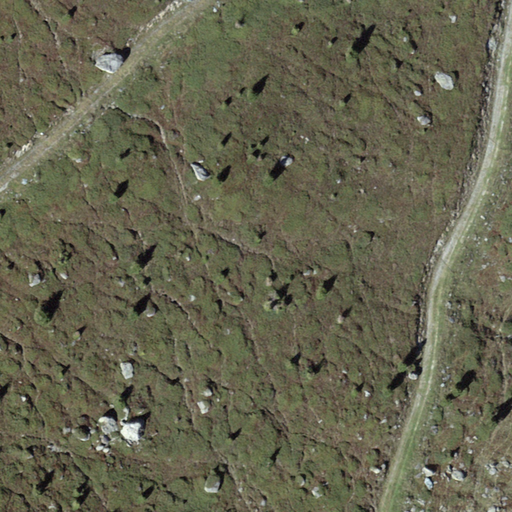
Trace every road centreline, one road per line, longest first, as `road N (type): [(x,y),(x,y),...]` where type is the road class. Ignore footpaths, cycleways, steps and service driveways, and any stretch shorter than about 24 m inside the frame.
road 1 (track): [(511,32),(479,185),(433,289),(426,371),(382,511)]
road 2 (track): [(0,179),(201,0)]
